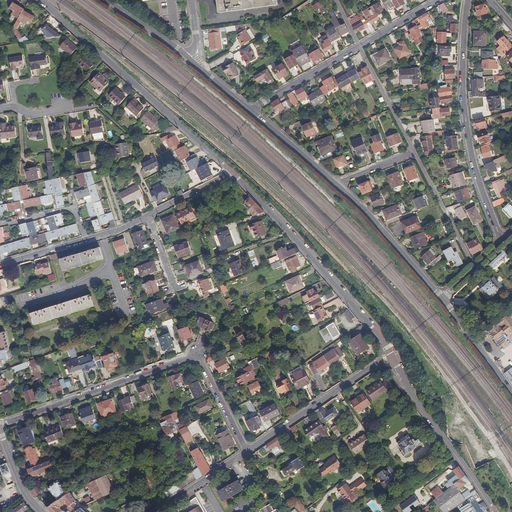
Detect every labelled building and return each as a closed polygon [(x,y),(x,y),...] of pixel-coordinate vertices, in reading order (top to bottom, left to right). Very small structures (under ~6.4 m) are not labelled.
[(217,0),(219,13),(278,5),(276,0),(228,0),(229,1),(227,1),(226,0),(217,0)] [(391,0),(390,0),(379,0),(380,2),(383,1),(385,6),(384,7),(386,11),(389,10),(390,9),(391,10),(395,8),(391,0)] [(402,0),(391,0),(395,8),(397,10),(402,8),(401,6),(405,4),(402,0)] [(297,9),(298,11),(310,3),(309,1),(297,9)] [(322,13),(325,11),(320,2),(313,7),(316,11),(320,9),(322,13)] [(23,11),(24,10),(12,3),(9,8),(14,12),(12,15),(18,19),(23,11)] [(379,3),(372,7),(377,16),(381,14),(380,12),(383,11),(379,3)] [(478,16),(487,13),(486,8),(484,9),(483,5),(476,7),(477,11),(476,13),(476,15),(478,15),(478,16)] [(372,34),(375,32),(371,24),(379,19),(377,16),(372,7),(364,12),(368,20),(365,22),(367,26),(372,34)] [(18,19),(12,30),(21,43),(24,43),(30,41),(25,37),(22,39),(16,30),(20,22),(24,25),(27,21),(30,23),(33,18),(23,11),(18,19)] [(428,18),(426,14),(417,19),(419,22),(416,24),(416,25),(419,29),(422,27),(423,29),(427,27),(427,28),(433,24),(429,17),(428,18)] [(349,21),(351,25),(355,22),(355,23),(360,20),(359,18),(358,16),(349,21)] [(351,25),(355,33),(365,28),(363,23),(365,22),(362,16),(359,18),(360,20),(355,23),(355,22),(351,25)] [(458,33),(459,25),(454,25),(454,23),(452,23),(452,16),(448,16),(448,20),(451,25),(450,32),(458,33)] [(495,24),(500,19),(497,16),(492,20),(495,24)] [(341,36),(349,32),(345,24),(341,26),(336,17),(331,20),(335,27),(336,29),(338,28),(341,36)] [(60,36),(44,23),(40,28),(45,32),(44,34),(46,35),(45,37),(47,39),(60,36)] [(417,45),(422,41),(418,34),(420,33),(416,26),(409,31),(411,34),(409,35),(410,37),(412,36),(415,39),(414,40),(417,45)] [(338,41),(341,39),(336,29),(335,27),(326,32),(327,35),(331,42),(337,39),(338,41)] [(220,28),(214,29),(215,33),(209,34),(211,51),(222,49),(219,33),(221,33),(220,32),(220,28)] [(243,45),(251,40),(245,30),(237,35),(238,37),(234,39),(239,46),(242,44),(243,45)] [(446,43),(446,32),(438,32),(438,43),(446,43)] [(474,45),(485,46),(485,32),(474,32),(474,45)] [(324,42),(320,44),(324,52),(332,47),(330,44),(332,43),(331,42),(327,35),(322,38),(324,42)] [(497,49),(503,56),(505,54),(511,47),(511,46),(504,37),(497,42),(501,46),(497,49)] [(70,56),(77,48),(67,39),(60,47),(70,56)] [(400,59),(410,53),(403,42),(394,47),(400,59)] [(256,58),(253,54),(252,52),(253,52),(250,47),(240,53),(247,63),(256,58)] [(300,59),(303,65),(308,62),(311,61),(303,47),(293,52),(298,60),(300,59)] [(451,52),(451,47),(440,47),(440,56),(449,56),(449,52),(451,52)] [(319,50),(309,55),(314,62),(323,57),(319,50)] [(379,66),(390,60),(385,50),(374,56),(379,66)] [(88,72),(95,64),(85,55),(78,62),(88,72)] [(285,60),(290,70),(299,65),(293,55),(285,60)] [(22,56),(9,58),(11,71),(17,71),(16,67),(24,66),(22,56)] [(32,70),(40,69),(39,65),(47,64),(46,56),(30,58),(32,70)] [(417,67),(420,66),(417,60),(416,58),(415,57),(412,59),(417,67)] [(493,60),(482,60),(482,69),(497,69),(497,66),(497,64),(496,64),(496,60),(493,60)] [(227,72),(228,72),(229,71),(230,72),(229,73),(232,79),(239,75),(232,63),(224,67),(227,72)] [(282,64),(273,70),(279,79),(288,74),(282,64)] [(457,69),(457,65),(448,65),(445,65),(446,83),(453,83),(453,78),(455,78),(455,70),(457,69)] [(374,80),(367,67),(364,69),(364,70),(361,72),(359,73),(361,77),(365,85),(374,80)] [(267,68),(253,76),(257,81),(265,77),(266,78),(265,78),(268,84),(274,81),(267,68)] [(403,84),(420,83),(419,68),(401,70),(403,84)] [(356,69),(347,74),(352,82),(361,77),(359,73),(356,69)] [(109,82),(99,73),(90,82),(101,92),(109,82)] [(347,74),(336,81),(341,89),(352,82),(347,74)] [(325,85),(320,88),(321,90),(324,95),(337,87),(331,78),(323,83),(325,85)] [(469,91),(469,98),(485,97),(485,93),(480,93),(480,95),(478,95),(478,87),(483,87),(482,79),(472,79),(473,91),(469,91)] [(439,97),(451,95),(450,87),(447,88),(446,85),(444,86),(445,88),(438,90),(439,97)] [(126,97),(116,87),(109,95),(119,104),(126,97)] [(308,96),(303,88),(296,92),(301,101),(304,100),(304,98),(308,96)] [(309,97),(314,106),(326,99),(324,95),(321,90),(309,97)] [(287,95),(290,99),(294,106),(297,104),(298,103),(292,92),(287,95)] [(439,97),(430,99),(432,109),(433,109),(440,108),(439,103),(452,101),(451,95),(439,97)] [(500,111),(500,96),(488,97),(488,102),(490,102),(490,111),(500,111)] [(137,116),(144,108),(134,99),(126,107),(137,116)] [(279,100),(272,104),(277,112),(279,110),(280,112),(284,109),(286,111),(291,109),(290,108),(286,101),(281,104),(279,100)] [(433,109),(434,115),(431,115),(432,120),(433,119),(441,118),(441,117),(449,116),(448,108),(440,109),(440,108),(433,109)] [(511,110),(511,111),(501,114),(502,118),(511,115),(511,110)] [(155,130),(161,125),(158,122),(159,121),(148,111),(141,119),(151,129),(152,128),(155,130)] [(435,132),(433,119),(432,120),(422,121),(424,134),(433,132),(435,132)] [(480,129),(487,127),(485,119),(476,122),(477,126),(479,126),(480,129)] [(302,121),(294,124),(296,129),(303,127),(307,138),(316,134),(311,123),(307,125),(306,120),(302,121)] [(100,121),(89,122),(91,134),(102,132),(100,121)] [(50,136),(64,134),(62,122),(55,123),(56,126),(48,127),(50,136)] [(69,124),(71,137),(83,135),(81,124),(75,124),(74,123),(69,124)] [(0,126),(1,139),(16,137),(15,127),(6,128),(6,124),(0,124),(0,126)] [(36,137),(42,135),(40,126),(28,128),(29,141),(36,140),(36,137)] [(433,132),(424,134),(422,134),(426,155),(434,154),(430,136),(433,136),(433,132)] [(482,145),(491,142),(488,132),(478,136),(479,140),(480,140),(482,145)] [(375,154),(384,150),(381,141),(382,140),(379,134),(372,137),(374,143),(372,144),(375,154)] [(388,138),(391,147),(401,143),(398,134),(388,138)] [(179,145),(180,144),(175,135),(169,139),(168,135),(161,139),(163,142),(166,140),(170,149),(173,148),(179,145)] [(322,155),(337,149),(332,136),(317,142),(322,155)] [(446,137),(448,150),(458,149),(456,136),(446,137)] [(357,156),(368,152),(362,138),(352,142),(357,156)] [(117,149),(119,158),(129,156),(126,142),(115,145),(116,149),(117,149)] [(489,144),(481,147),(484,158),(489,157),(488,156),(492,155),(489,144)] [(180,148),(179,145),(173,148),(180,161),(188,158),(190,157),(185,146),(180,148)] [(79,163),(90,161),(89,151),(78,153),(79,163)] [(190,157),(188,158),(189,161),(187,162),(191,171),(196,169),(201,167),(199,163),(198,161),(199,161),(197,157),(196,158),(194,154),(190,157)] [(505,155),(490,162),(491,163),(485,165),(489,175),(494,173),(493,172),(497,170),(494,164),(508,158),(505,155)] [(338,167),(346,164),(343,156),(335,159),(338,167)] [(155,168),(159,165),(155,158),(151,160),(150,158),(148,158),(146,159),(145,161),(146,162),(142,164),(143,166),(146,172),(150,170),(150,171),(155,168)] [(458,166),(455,158),(445,160),(447,169),(458,166)] [(201,167),(196,169),(202,181),(212,176),(210,170),(209,171),(207,168),(208,167),(206,164),(201,167)] [(405,170),(409,181),(418,178),(414,166),(405,170)] [(28,181),(38,179),(35,167),(25,169),(28,181)] [(500,179),(503,178),(511,173),(511,169),(498,175),(500,179)] [(109,221),(114,220),(112,213),(104,215),(89,172),(77,175),(81,187),(88,185),(89,188),(75,193),(77,200),(83,197),(84,200),(85,200),(91,218),(98,215),(99,218),(92,220),(96,232),(102,230),(101,224),(109,221)] [(466,185),(462,172),(454,174),(451,176),(454,188),(466,185)] [(393,188),(403,184),(398,173),(388,177),(393,188)] [(65,207),(60,178),(53,179),(49,180),(46,181),(49,195),(53,194),(55,193),(58,208),(65,207)] [(500,179),(492,182),(499,198),(506,195),(500,179)] [(363,194),(372,191),(368,182),(360,186),(363,194)] [(126,204),(143,195),(137,184),(120,194),(126,204)] [(17,202),(22,201),(25,200),(26,207),(54,201),(53,194),(49,195),(30,199),(27,185),(19,186),(14,187),(17,202)] [(155,202),(169,194),(164,185),(150,193),(155,202)] [(471,198),(467,188),(455,192),(459,202),(471,198)] [(380,194),(371,198),(375,207),(384,203),(380,194)] [(414,200),(418,210),(428,206),(426,202),(425,203),(423,196),(414,200)] [(264,212),(250,197),(245,202),(250,207),(249,207),(250,209),(253,213),(252,214),(254,216),(264,212)] [(493,202),(494,207),(505,202),(503,197),(493,202)] [(0,212),(17,209),(17,211),(22,210),(21,208),(23,208),(22,201),(17,202),(2,205),(0,205),(0,203),(0,212)] [(469,221),(460,203),(453,206),(455,210),(456,210),(461,220),(460,220),(462,224),(469,221)] [(398,205),(383,211),(387,220),(394,217),(395,219),(403,216),(398,205)] [(191,207),(176,214),(181,224),(190,220),(191,222),(197,219),(191,207)] [(467,211),(474,224),(482,220),(475,207),(467,211)] [(74,232),(78,231),(77,224),(58,229),(58,226),(64,225),(61,214),(47,218),(49,225),(51,231),(49,232),(44,233),(42,234),(37,235),(33,222),(27,224),(26,223),(20,225),(23,236),(30,235),(31,237),(0,246),(0,243),(4,242),(0,228),(0,259),(4,259),(2,253),(58,237),(60,236),(74,232)] [(168,233),(179,227),(173,216),(162,221),(168,233)] [(417,217),(402,223),(404,229),(405,228),(407,234),(420,228),(417,223),(419,222),(417,217)] [(266,235),(262,222),(250,225),(251,230),(254,229),(257,238),(266,235)] [(225,249),(235,246),(229,231),(218,236),(222,245),(223,245),(225,249)] [(139,235),(138,232),(133,234),(139,249),(144,247),(144,248),(149,247),(148,243),(147,244),(144,233),(139,235)] [(423,233),(411,238),(415,249),(427,244),(423,233)] [(124,238),(113,243),(117,254),(129,250),(124,238)] [(473,255),(483,249),(477,239),(467,245),(473,255)] [(187,256),(192,254),(188,242),(175,246),(178,257),(187,254),(187,256)] [(61,259),(64,271),(104,259),(100,247),(61,259)] [(300,252),(296,248),(287,252),(285,247),(277,250),(281,260),(300,252)] [(451,247),(443,252),(445,255),(448,262),(453,260),(457,267),(463,264),(458,253),(455,255),(451,247)] [(508,254),(504,249),(488,264),(492,269),(508,254)] [(430,264),(433,266),(439,261),(429,250),(421,257),(428,265),(430,264)] [(294,269),(301,267),(297,257),(286,262),(290,271),(291,271),(292,272),(295,271),(294,269)] [(141,277),(158,271),(154,261),(138,267),(141,277)] [(51,273),(52,272),(49,262),(34,266),(37,274),(45,272),(46,274),(51,273)] [(200,262),(186,267),(190,279),(204,273),(200,262)] [(235,276),(243,273),(241,268),(242,267),(239,262),(230,265),(235,276)] [(292,293),(305,287),(300,276),(287,282),(292,293)] [(480,289),(489,299),(502,286),(494,277),(480,289)] [(208,291),(213,290),(209,279),(199,282),(205,297),(210,296),(208,291)] [(150,294),(159,291),(155,280),(146,283),(150,294)] [(305,303),(320,297),(317,291),(315,291),(313,288),(307,291),(308,293),(302,296),(305,303)] [(6,296),(8,303),(15,301),(13,294),(6,296)] [(31,314),(34,325),(94,306),(90,295),(31,314)] [(0,298),(0,305),(8,303),(6,296),(0,298)] [(290,302),(288,298),(279,303),(281,307),(289,304),(289,303),(290,302)] [(323,305),(319,298),(311,302),(312,305),(311,306),(312,308),(313,307),(315,309),(323,305)] [(152,314),(168,308),(166,304),(161,306),(160,304),(161,304),(160,300),(145,306),(147,311),(150,310),(152,314)] [(329,318),(323,306),(314,311),(320,322),(329,318)] [(172,314),(170,310),(159,314),(162,323),(173,318),(172,314)] [(356,317),(350,310),(349,311),(345,312),(352,320),(356,317)] [(511,322),(511,321),(507,314),(502,319),(506,325),(510,331),(511,333),(511,322)] [(211,332),(214,323),(200,318),(197,326),(206,329),(206,330),(211,332)] [(334,339),(341,335),(337,328),(336,326),(337,325),(336,322),(321,330),(324,336),(330,333),(334,339)] [(497,322),(489,328),(493,334),(492,334),(495,339),(494,340),(498,345),(507,337),(506,335),(501,329),(497,322)] [(506,335),(510,331),(506,325),(501,329),(506,335)] [(190,335),(192,334),(191,332),(189,333),(188,328),(179,331),(183,340),(191,337),(191,336),(190,335)] [(170,349),(175,347),(168,329),(160,332),(162,338),(161,339),(165,349),(169,348),(170,349)] [(0,352),(6,351),(9,350),(5,332),(0,332),(0,352)] [(248,344),(243,332),(238,335),(243,346),(248,344)] [(364,344),(359,336),(350,342),(358,355),(370,348),(366,343),(364,344)] [(265,355),(266,357),(276,352),(275,351),(281,349),(280,347),(265,355)] [(324,357),(330,365),(333,363),(337,360),(344,356),(339,348),(335,350),(337,354),(334,356),(332,352),(324,357)] [(6,351),(0,352),(0,364),(3,363),(3,360),(8,359),(6,351)] [(113,367),(118,366),(114,354),(109,356),(108,354),(104,355),(104,356),(109,370),(114,369),(113,367)] [(265,355),(256,359),(260,365),(263,364),(261,361),(267,358),(266,357),(265,355)] [(78,358),(83,370),(86,369),(87,370),(88,370),(90,370),(90,368),(97,365),(95,361),(94,358),(93,356),(84,359),(83,356),(78,358)] [(324,357),(323,356),(312,364),(313,365),(309,367),(315,375),(323,369),(327,367),(330,365),(324,357)] [(83,372),(83,370),(78,358),(66,362),(68,369),(65,370),(67,375),(72,374),(71,373),(78,370),(79,373),(83,372)] [(216,360),(214,360),(216,364),(215,364),(220,373),(230,368),(226,359),(222,361),(220,358),(216,360)] [(97,365),(99,370),(104,368),(100,359),(100,360),(95,361),(97,365)] [(260,365),(256,359),(252,361),(255,367),(254,368),(253,366),(251,367),(245,370),(247,374),(254,370),(260,367),(260,365)] [(39,369),(36,362),(36,361),(32,362),(37,377),(33,379),(34,381),(38,379),(42,378),(39,369)] [(307,385),(311,383),(304,370),(302,366),(290,372),(298,389),(305,386),(304,385),(306,384),(307,385)] [(254,370),(247,374),(237,379),(239,383),(238,384),(239,387),(256,379),(254,376),(256,375),(256,374),(254,370)] [(173,392),(176,390),(183,386),(182,384),(185,383),(184,380),(182,381),(180,375),(174,377),(174,376),(168,378),(173,392)] [(53,393),(66,388),(63,379),(60,380),(60,382),(59,382),(58,382),(57,378),(51,380),(53,385),(50,385),(53,393)] [(292,389),(290,385),(288,379),(277,385),(280,391),(287,388),(288,391),(292,389)] [(366,391),(373,400),(387,390),(388,391),(391,389),(386,381),(382,383),(381,381),(366,391)] [(195,397),(203,393),(198,382),(190,386),(195,397)] [(252,396),(265,390),(263,385),(261,387),(258,382),(249,386),(252,391),(250,393),(252,396)] [(142,401),(148,399),(147,396),(152,394),(148,385),(143,387),(143,388),(138,390),(142,401)] [(28,403),(37,399),(34,389),(25,392),(28,403)] [(10,390),(1,393),(6,406),(13,403),(9,392),(11,391),(10,390)] [(358,412),(371,403),(363,393),(359,396),(360,398),(352,404),(358,412)] [(130,398),(130,396),(125,398),(126,399),(119,401),(123,412),(134,407),(133,404),(130,398)] [(103,417),(117,412),(112,400),(98,405),(103,417)] [(199,415),(213,407),(209,400),(195,407),(199,415)] [(266,422),(281,414),(277,405),(261,413),(266,422)] [(84,423),(96,419),(92,407),(80,411),(82,417),(80,418),(80,420),(83,419),(84,423)] [(327,414),(322,407),(319,410),(328,422),(339,415),(335,408),(327,414)] [(180,419),(177,412),(172,415),(175,422),(176,421),(180,419)] [(65,430),(76,426),(72,414),(61,418),(65,430)] [(260,428),(263,426),(263,425),(258,415),(257,414),(246,420),(252,432),(255,430),(255,431),(261,428),(260,428)] [(175,422),(172,415),(165,417),(167,420),(161,424),(169,440),(175,438),(171,430),(169,425),(172,423),(175,422)] [(368,427),(373,424),(368,418),(364,421),(364,422),(368,427)] [(187,427),(192,424),(190,420),(177,426),(180,431),(187,427)] [(330,437),(326,430),(320,422),(315,425),(311,427),(311,426),(307,429),(308,429),(304,432),(310,440),(314,437),(315,438),(319,438),(320,437),(323,441),(330,437)] [(64,437),(60,426),(44,432),(47,439),(48,443),(64,437)] [(20,431),(26,447),(36,443),(30,427),(20,431)] [(193,438),(187,427),(180,431),(186,444),(192,441),(191,439),(193,438)] [(128,432),(127,432),(116,436),(117,440),(132,435),(130,431),(128,432)] [(227,431),(217,435),(224,451),(235,445),(233,441),(232,441),(227,431)] [(357,454),(371,444),(369,441),(366,435),(365,435),(354,442),(353,441),(350,444),(357,454)] [(279,437),(264,447),(267,451),(277,444),(283,453),(288,450),(279,437)] [(404,457),(422,443),(419,439),(416,442),(414,439),(413,440),(410,437),(399,445),(403,451),(401,453),(404,457)] [(25,451),(33,468),(40,465),(34,450),(33,450),(32,448),(25,451)] [(203,476),(210,471),(199,449),(191,453),(198,468),(203,476)] [(329,473),(331,474),(342,466),(336,457),(335,457),(332,459),(332,460),(324,465),(326,467),(320,471),(324,476),(329,473)] [(294,474),(305,467),(299,458),(288,465),(289,466),(281,472),(285,478),(293,472),(294,474)] [(27,470),(23,472),(24,475),(28,473),(30,478),(46,472),(52,469),(49,462),(40,465),(33,468),(27,470)] [(12,476),(7,464),(0,467),(3,475),(6,474),(7,478),(12,476)] [(390,481),(398,475),(391,465),(388,467),(390,470),(387,472),(386,470),(384,470),(377,475),(379,477),(381,476),(384,479),(382,481),(385,485),(384,486),(385,488),(392,483),(390,481)] [(466,476),(459,467),(455,471),(458,475),(461,480),(466,476)] [(196,481),(203,476),(198,468),(192,472),(196,481)] [(167,501),(196,481),(192,472),(191,470),(185,474),(187,477),(162,493),(167,501)] [(146,476),(154,491),(156,490),(158,489),(153,480),(151,476),(150,474),(146,476)] [(106,475),(86,484),(93,501),(113,492),(106,477),(106,475)] [(461,480),(458,475),(449,482),(451,484),(447,487),(449,490),(455,485),(461,480)] [(471,484),(466,476),(461,480),(455,485),(460,492),(461,491),(459,488),(466,484),(468,487),(471,484)] [(362,480),(355,485),(358,489),(360,492),(367,486),(362,480)] [(48,487),(57,500),(66,493),(57,481),(48,487)] [(237,481),(217,492),(222,502),(243,490),(237,481)] [(351,490),(350,489),(347,484),(338,490),(345,500),(344,501),(346,505),(348,504),(349,505),(356,500),(353,497),(356,494),(354,492),(357,490),(355,488),(351,490)] [(449,490),(447,491),(445,493),(438,499),(436,501),(444,511),(451,511),(459,507),(478,493),(476,490),(472,493),(473,494),(468,497),(465,493),(463,495),(460,492),(455,485),(449,490)] [(31,488),(30,488),(31,492),(35,496),(40,492),(36,487),(32,490),(31,488)] [(445,493),(440,487),(433,493),(438,499),(445,493)] [(76,501),(72,496),(69,491),(66,493),(57,500),(47,507),(51,511),(74,511),(80,508),(78,507),(80,505),(76,501)] [(480,495),(478,493),(459,507),(462,511),(483,511),(484,510),(485,511),(488,508),(485,503),(481,506),(480,507),(477,502),(480,500),(479,499),(481,497),(480,495)] [(421,503),(415,495),(401,506),(405,511),(410,511),(413,510),(411,507),(414,504),(417,506),(421,503)] [(84,499),(86,504),(92,501),(89,496),(84,499)] [(205,511),(201,505),(200,506),(195,498),(178,510),(179,511),(205,511)] [(238,511),(239,511),(247,506),(242,500),(234,506),(238,511)] [(295,503),(302,511),(303,511),(307,510),(307,509),(300,500),(295,503)] [(23,511),(29,509),(24,503),(10,511),(23,511)]
